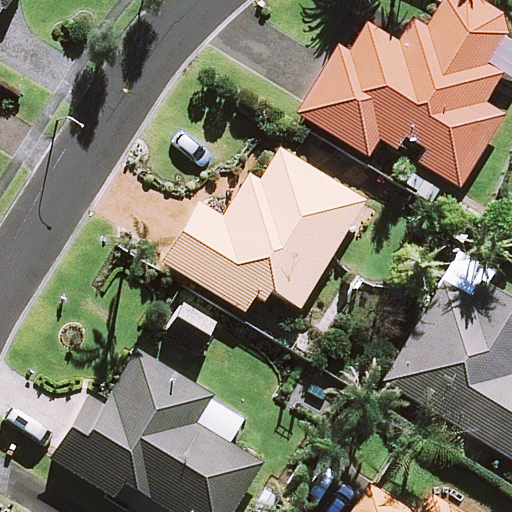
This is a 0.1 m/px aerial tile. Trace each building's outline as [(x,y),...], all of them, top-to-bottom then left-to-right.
[(348,53),(337,46),(296,114),(365,156),(376,138),(393,149),(401,136),(422,149),(414,162),(454,187),(498,116),(477,103),(498,71),(511,79),(511,45),(494,34),(503,20),(470,0),(441,0),(422,32),(408,24),(395,45),(364,26),(348,53)] [(359,201),(275,151),(256,183),(246,176),(219,219),(194,204),(159,262),(244,314),(261,286),(295,307),(359,201)] [(511,372),(511,303),(477,282),(467,299),(442,284),(382,382),(511,461),(511,374),(511,372)] [(213,324),(180,303),(163,330),(195,351),(213,324)] [(241,419),(134,352),(100,405),(84,395),(45,457),(110,498),(121,481),(169,511),(227,511),(258,465),(225,444),(241,419)] [(453,511),(430,497),(420,511),(408,511),(366,485),(349,511),(453,511)]
